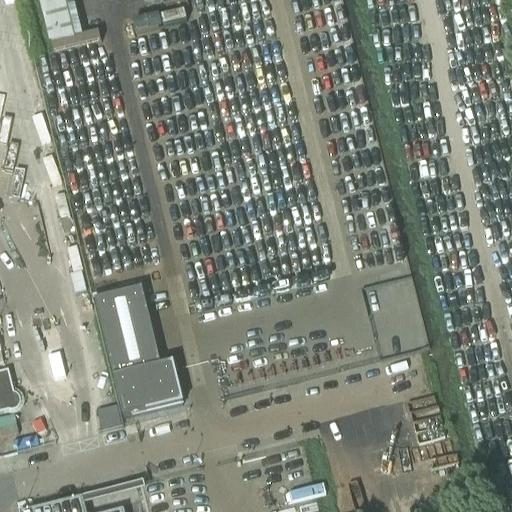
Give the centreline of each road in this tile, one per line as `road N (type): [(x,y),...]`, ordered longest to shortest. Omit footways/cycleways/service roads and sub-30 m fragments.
road 1 (unknown): [(200,438),(97,0)]
road 2 (unknown): [(430,0),(511,344)]
road 3 (unclassified): [(0,490),(142,453)]
